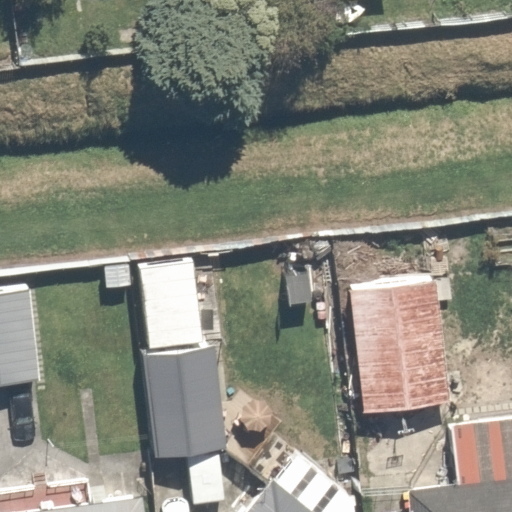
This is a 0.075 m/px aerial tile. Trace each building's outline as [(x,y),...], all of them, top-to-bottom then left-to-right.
[(114,287),(119,368),(176,364),(171,284),(114,287)] [(420,302),(335,301),(333,426),(419,427),(420,302)] [(183,375),(117,375),(127,472),(187,466),(183,375)] [(511,444),(432,443),(431,496),(511,498),(511,444)] [(264,511),(252,503),(243,511),(264,511)]
